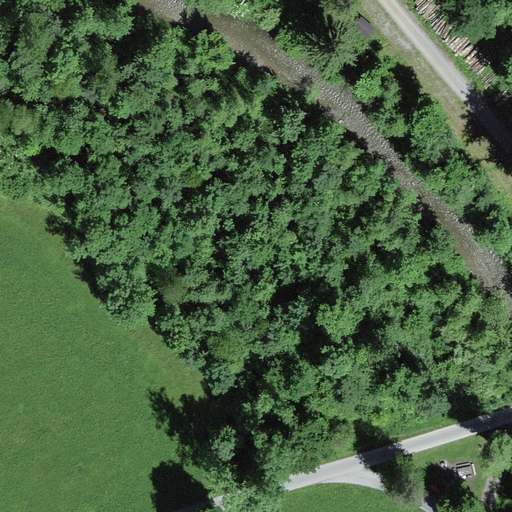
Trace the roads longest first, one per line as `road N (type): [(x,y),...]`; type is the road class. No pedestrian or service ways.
road 1 (unclassified): [(511,413),(205,511)]
road 2 (track): [(511,157),(386,0)]
